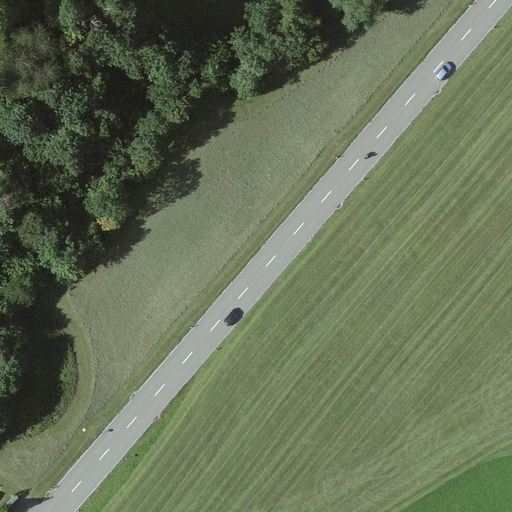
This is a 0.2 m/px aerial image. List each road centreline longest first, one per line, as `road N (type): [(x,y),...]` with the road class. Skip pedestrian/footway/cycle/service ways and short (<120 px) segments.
road 1 (tertiary): [(496,0),(55,511)]
road 2 (track): [(511,443),(398,511)]
